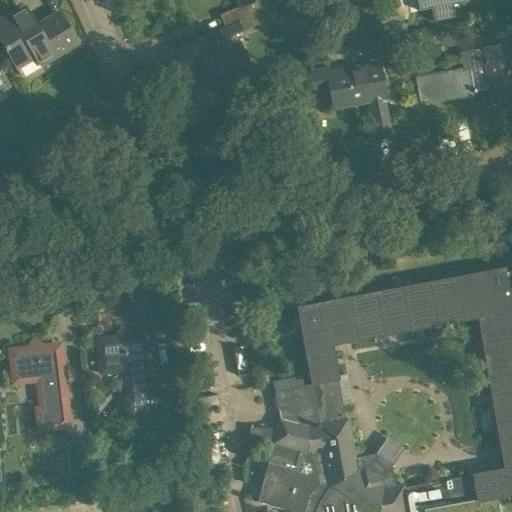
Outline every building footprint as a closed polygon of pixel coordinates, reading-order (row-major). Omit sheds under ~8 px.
[(220,15),(224,26),(252,14),(257,24),(276,16),(269,1),(268,2),(267,0),(238,0),(240,5),(240,6),(220,15)] [(401,0),(404,14),(430,9),(432,22),(454,17),(452,5),(468,2),(467,0),(401,0)] [(0,40),(3,46),(2,47),(4,51),(5,50),(22,77),(23,76),(18,67),(35,57),(41,65),(79,42),(61,11),(35,26),(24,9),(12,16),(10,14),(0,20),(0,40)] [(252,14),(224,26),(210,32),(219,52),(198,62),(209,87),(250,69),(235,34),(257,24),(252,14)] [(394,50),(399,49),(403,44),(402,39),(393,40),(394,50)] [(383,49),(382,41),(373,43),(359,46),(361,55),(375,52),(375,50),(383,49)] [(462,70),(447,72),(414,78),(418,101),(431,99),(431,100),(475,92),(475,89),(489,87),(492,108),(511,104),(511,94),(503,45),(459,52),(462,70)] [(368,101),(375,138),(389,136),(382,99),(384,98),(377,62),(327,72),(326,69),(310,72),(314,89),(329,86),(333,108),(368,101)] [(497,511),(495,498),(511,494),(511,294),(508,296),(503,269),(297,308),(311,385),(300,387),(274,393),(280,421),(278,427),(250,427),(250,443),(274,443),(257,503),(287,511),(497,511)] [(125,400),(128,418),(155,415),(146,335),(98,341),(102,371),(119,369),(127,375),(129,400),(125,400)] [(39,386),(42,410),(38,411),(40,428),(67,425),(58,346),(11,351),(14,381),(31,379),(39,386)] [(179,462),(175,430),(151,432),(155,465),(179,462)] [(219,438),(207,440),(212,464),(224,462),(219,438)] [(66,443),(70,475),(93,472),(89,440),(66,443)]
